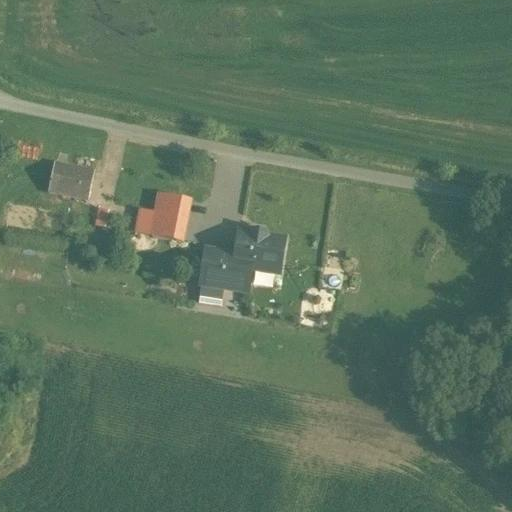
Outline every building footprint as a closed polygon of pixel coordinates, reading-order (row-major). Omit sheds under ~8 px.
[(93,174),(54,166),(48,193),(87,201),(93,174)] [(171,183),(119,172),(111,206),(141,212),(153,215),(164,217),(168,196),(171,183)] [(164,217),(153,215),(149,237),(176,243),(180,227),(181,227),(185,209),(183,209),(185,200),(168,196),(164,217)] [(104,209),(86,205),(85,208),(82,225),(100,228),(104,209)] [(85,208),(76,206),(73,223),(82,225),(85,208)] [(141,212),(141,216),(138,216),(134,234),(141,236),(141,235),(149,237),(153,215),(141,212)] [(234,294),(259,297),(262,273),(292,277),(297,235),(246,228),(242,254),(198,248),(194,282),(207,284),(203,307),(231,310),(234,294)] [(263,287),(280,288),(281,276),(264,274),(263,287)]
